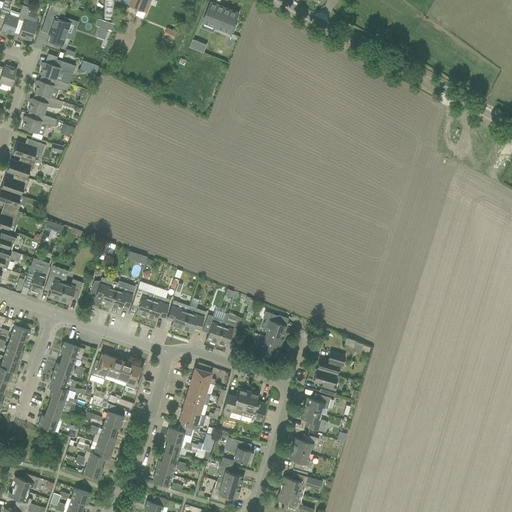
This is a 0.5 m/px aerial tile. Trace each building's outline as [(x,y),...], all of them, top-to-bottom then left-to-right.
[(8,0),(3,0),(0,9),(0,26),(1,27),(0,28),(0,29),(5,31),(4,33),(11,34),(11,33),(12,33),(13,31),(17,18),(9,15),(10,1),(8,0)] [(104,0),(104,19),(114,19),(114,0),(104,0)] [(118,0),(118,1),(125,4),(129,5),(138,9),(145,12),(146,12),(149,4),(150,0),(118,0)] [(203,22),(202,22),(203,22),(215,27),(230,33),(231,31),(233,32),(236,25),(234,24),(239,13),(211,2),(204,19),(203,22)] [(22,4),(17,18),(13,31),(19,33),(18,35),(22,37),(22,39),(28,40),(29,39),(30,39),(35,24),(27,21),(28,7),(22,4)] [(51,33),(48,41),(58,44),(59,42),(61,43),(69,22),(57,18),(61,8),(49,4),(40,31),(48,33),(48,34),(49,32),(51,33)] [(138,9),(136,15),(143,18),(145,12),(138,9)] [(99,18),(96,25),(113,31),(115,24),(99,18)] [(177,32),(167,28),(163,36),(173,40),(177,32)] [(192,39),(189,47),(197,50),(200,42),(192,39)] [(55,79),(58,71),(72,72),(75,65),(56,59),(54,65),(44,62),(42,66),(40,66),(39,72),(40,73),(40,74),(42,75),(55,79)] [(82,60),(79,69),(87,72),(90,63),(82,60)] [(0,84),(2,82),(10,85),(16,70),(14,70),(14,69),(9,66),(8,68),(3,66),(2,69),(0,67),(0,84)] [(42,75),(40,80),(38,79),(36,84),(34,84),(33,90),(34,90),(33,92),(36,93),(36,92),(49,97),(52,88),(66,90),(68,83),(55,79),(42,75)] [(81,89),(78,95),(84,97),(86,91),(81,89)] [(36,92),(36,93),(34,98),(32,97),(30,102),(28,102),(27,108),(28,108),(27,110),(30,111),(30,110),(42,115),(43,115),(45,106),(60,108),(62,101),(49,97),(36,92)] [(30,110),(30,111),(28,116),(25,115),(24,120),(22,120),(20,126),(21,126),(21,128),(36,133),(39,124),(54,126),(56,119),(43,115),(42,115),(30,110)] [(59,133),(69,136),(69,134),(72,135),(75,128),(72,127),(72,126),(62,123),(59,133)] [(41,143),(35,141),(26,138),(24,144),(16,142),(12,153),(22,157),(32,160),(34,152),(37,153),(41,143)] [(52,143),(51,150),(60,152),(62,146),(52,143)] [(22,157),(20,163),(10,159),(6,171),(16,174),(25,177),(26,177),(28,170),(31,171),(35,161),(32,160),(22,157)] [(16,174),(14,180),(4,177),(0,188),(19,195),(20,195),(22,188),(25,189),(28,178),(26,177),(25,177),(16,174)] [(19,195),(0,188),(0,189),(0,201),(6,203),(4,209),(20,215),(21,212),(17,211),(20,203),(22,204),(25,203),(26,197),(20,195),(19,195)] [(20,215),(4,209),(2,215),(0,214),(0,227),(4,229),(7,230),(10,223),(13,224),(16,215),(19,217),(20,215)] [(63,230),(64,223),(46,220),(45,227),(63,230)] [(4,229),(2,235),(0,234),(0,247),(7,249),(10,242),(12,243),(16,233),(7,230),(4,229)] [(105,241),(99,258),(105,260),(107,253),(111,254),(115,244),(111,243),(105,241)] [(0,247),(0,266),(1,267),(6,269),(9,260),(7,259),(8,256),(17,260),(19,253),(7,249),(0,247)] [(143,263),(145,257),(129,252),(127,258),(143,263)] [(28,272),(24,281),(30,283),(29,288),(28,290),(39,294),(42,284),(45,276),(47,270),(49,263),(33,257),(30,265),(28,272)] [(146,258),(144,263),(146,264),(153,267),(155,261),(146,258)] [(50,271),(47,278),(44,288),(50,290),(47,297),(58,300),(64,283),(58,281),(60,275),(50,271)] [(92,283),(89,292),(101,296),(99,303),(109,306),(115,289),(117,283),(111,281),(101,277),(98,285),(92,283)] [(64,283),(58,300),(68,304),(71,297),(76,299),(82,282),(72,279),(70,285),(64,283)] [(115,289),(109,306),(120,310),(121,307),(122,303),(128,305),(131,296),(133,289),(134,286),(118,280),(117,283),(115,289)] [(137,288),(135,295),(131,304),(137,306),(135,313),(145,317),(153,293),(137,288)] [(226,288),(224,295),(230,297),(231,298),(233,291),(226,288)] [(153,293),(145,317),(156,320),(158,314),(164,316),(170,299),(153,293)] [(249,299),(245,311),(252,313),(255,301),(249,299)] [(172,300),(170,307),(167,317),(172,319),(170,325),(181,329),(189,306),(172,300)] [(205,311),(189,306),(181,329),(191,333),(193,326),(199,328),(205,311)] [(205,321),(202,331),(207,333),(205,339),(216,343),(224,320),(226,313),(214,309),(212,316),(207,314),(205,321)] [(268,320),(265,318),(261,329),(266,331),(264,336),(282,342),(285,332),(283,331),(284,328),(279,326),(280,324),(281,324),(284,317),(277,315),(270,313),(268,320)] [(224,320),(216,343),(226,347),(228,340),(234,342),(240,325),(229,322),(224,320)] [(14,325),(10,336),(26,341),(30,330),(14,325)] [(26,341),(10,336),(7,346),(22,351),(23,351),(20,350),(23,340),(26,341)] [(257,342),(254,351),(275,358),(277,352),(278,353),(282,342),(264,336),(262,342),(258,341),(257,342)] [(75,358),(76,357),(79,347),(63,342),(59,352),(75,358)] [(351,350),(360,353),(363,344),(354,342),(351,350)] [(22,351),(7,346),(3,356),(19,361),(22,351)] [(341,368),(342,365),(344,356),(330,351),(327,359),(320,357),(316,369),(336,375),(338,367),(341,368)] [(59,363),(56,363),(72,368),(75,358),(59,352),(59,353),(62,354),(59,363)] [(95,359),(92,369),(90,374),(103,379),(105,374),(111,357),(101,353),(98,360),(95,359)] [(3,356),(0,365),(0,366),(16,372),(19,361),(3,356)] [(111,357),(105,374),(116,377),(121,360),(111,357)] [(132,364),(121,360),(116,377),(126,381),(132,364)] [(214,379),(209,378),(211,372),(209,371),(211,366),(197,362),(196,368),(194,367),(191,378),(208,383),(213,384),(214,379)] [(56,363),(52,373),(68,378),(72,368),(56,363)] [(126,381),(124,385),(135,389),(136,384),(137,382),(139,383),(139,384),(140,384),(142,375),(140,374),(142,367),(132,364),(126,381)] [(0,377),(9,381),(13,371),(15,372),(16,372),(0,366),(0,377)] [(336,375),(316,369),(313,381),(320,383),(318,390),(327,394),(333,395),(336,383),(333,382),(336,375)] [(68,378),(52,373),(49,383),(52,384),(65,389),(65,388),(68,378)] [(0,377),(0,389),(3,390),(6,380),(9,381),(0,377)] [(191,378),(188,388),(205,393),(208,383),(191,378)] [(52,384),(48,394),(64,400),(68,390),(68,389),(65,388),(65,389),(52,384)] [(241,415),(248,391),(237,387),(235,394),(227,392),(222,409),(241,415)] [(188,388),(185,398),(202,404),(205,393),(188,388)] [(248,391),(241,415),(260,421),(265,403),(257,401),(259,394),(248,391)] [(306,397),(303,408),(320,413),(322,407),(327,408),(330,398),(314,393),(313,399),(306,397)] [(64,400),(48,394),(51,396),(48,405),(61,410),(64,400)] [(118,404),(120,398),(110,395),(108,400),(118,404)] [(120,398),(118,404),(131,408),(133,403),(120,398)] [(185,398),(182,409),(199,414),(202,404),(185,398)] [(57,420),(61,421),(67,424),(69,420),(65,419),(67,412),(61,410),(48,405),(44,415),(41,414),(41,415),(57,420)] [(320,413),(303,408),(300,418),(306,420),(305,426),(324,432),(327,423),(325,421),(318,419),(320,413)] [(182,409),(178,419),(181,420),(179,425),(198,431),(200,426),(198,425),(196,425),(199,414),(182,409)] [(107,411),(103,422),(116,427),(119,428),(123,417),(107,411)] [(41,415),(38,424),(37,425),(53,431),(57,420),(41,415)] [(103,422),(103,424),(100,432),(116,438),(113,437),(116,427),(103,422)] [(167,428),(164,439),(167,440),(180,444),(181,440),(183,432),(167,428)] [(100,432),(96,443),(112,448),(116,438),(100,432)] [(291,448),(308,453),(310,447),(315,449),(318,438),(303,433),(301,439),(294,437),(291,448)] [(228,437),(224,449),(229,451),(235,452),(233,459),(234,459),(249,464),(253,451),(249,450),(251,444),(233,439),(228,437)] [(177,454),(180,444),(167,440),(164,450),(177,454)] [(203,441),(201,449),(205,451),(209,452),(212,443),(203,441)] [(96,443),(93,453),(109,458),(112,448),(96,443)] [(196,448),(194,456),(202,458),(204,452),(205,451),(201,449),(196,448)] [(308,453),(291,448),(288,459),(295,461),(293,467),(309,471),(312,460),(307,459),(308,453)] [(158,459),(174,464),(177,454),(164,450),(161,460),(158,459)] [(90,452),(87,462),(100,466),(103,456),(93,453),(90,452)] [(174,464),(158,459),(155,470),(171,474),(174,464)] [(103,467),(100,466),(87,462),(83,473),(99,478),(103,467)] [(217,473),(218,474),(216,481),(239,487),(243,476),(230,472),(232,466),(220,462),(217,473)] [(171,474),(155,470),(152,481),(168,485),(171,474)] [(283,476),(279,488),(299,494),(301,486),(304,487),(305,487),(307,486),(308,485),(319,489),(322,481),(307,477),(292,472),(291,478),(283,476)] [(13,487),(27,491),(29,486),(35,488),(38,478),(25,473),(23,479),(14,476),(13,480),(15,481),(13,487)] [(216,481),(214,487),(213,487),(209,498),(224,502),(226,496),(236,499),(239,487),(216,481)] [(27,491),(13,487),(11,492),(9,492),(8,496),(16,499),(14,505),(34,511),(35,511),(36,511),(43,511),(45,508),(30,503),(31,499),(25,497),(27,491)] [(70,499),(86,504),(90,494),(74,488),(70,499)] [(279,488),(276,500),(284,502),(282,508),(295,511),(296,511),(297,511),(298,511),(311,511),(312,509),(301,506),(302,504),(301,503),(299,502),(297,501),(299,494),(279,488)] [(53,493),(49,503),(56,505),(57,502),(60,495),(53,493)] [(146,501),(143,511),(160,511),(162,506),(166,507),(168,500),(153,496),(151,502),(146,501)] [(86,504),(70,499),(67,509),(75,511),(80,511),(83,504),(86,505),(86,504)]
